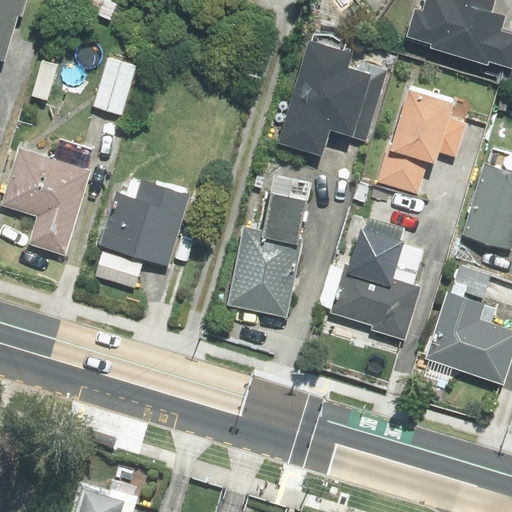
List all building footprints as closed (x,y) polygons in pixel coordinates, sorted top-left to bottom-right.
[(31,0),(0,0),(0,60),(3,61),(18,15),(25,17),(31,0)] [(127,2),(122,0),(86,0),(84,8),(122,19),(127,2)] [(418,8),(410,33),(434,41),(432,47),(511,73),(511,32),(503,30),(508,14),(492,9),(494,0),(429,0),(426,10),(418,8)] [(353,48),(311,36),(280,141),(324,154),(332,127),(369,138),(387,75),(348,64),(353,48)] [(138,65),(107,57),(94,108),(126,115),(138,65)] [(456,100),(406,85),(379,181),(418,192),(427,162),(434,164),(438,150),(459,156),(468,124),(451,119),(456,100)] [(92,171),(87,170),(91,155),(58,146),(55,157),(22,147),(4,205),(39,215),(30,245),(66,256),(92,171)] [(266,230),(244,226),(229,308),(288,318),(313,179),(276,173),(279,158),(262,155),(257,185),(274,188),(266,230)] [(468,228),(477,230),(475,239),(504,247),(507,239),(511,239),(511,170),(486,163),(468,228)] [(171,265),(192,195),(133,177),(127,196),(120,194),(111,223),(107,222),(100,244),(104,245),(94,275),(136,288),(145,257),(171,265)] [(406,340),(422,285),(393,277),(404,240),(363,228),(343,297),(338,295),(333,312),(376,325),(374,331),(406,340)] [(511,281),(461,264),(429,357),(503,383),(511,358),(511,322),(499,318),(503,307),(511,310),(511,281)] [(134,511),(140,496),(134,494),(136,488),(112,481),(110,488),(76,478),(66,511),(134,511)]
